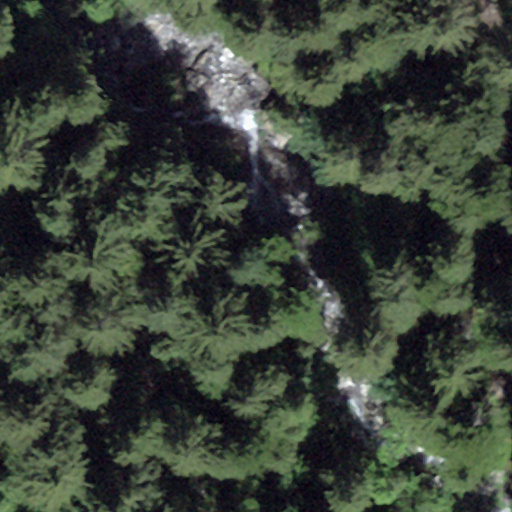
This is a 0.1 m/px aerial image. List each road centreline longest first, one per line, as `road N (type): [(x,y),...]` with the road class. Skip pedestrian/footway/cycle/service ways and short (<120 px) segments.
road 1 (track): [(511,208),(504,0)]
road 2 (track): [(511,416),(511,214)]
